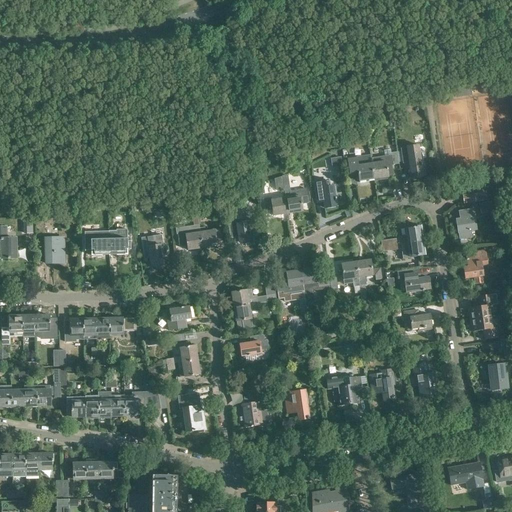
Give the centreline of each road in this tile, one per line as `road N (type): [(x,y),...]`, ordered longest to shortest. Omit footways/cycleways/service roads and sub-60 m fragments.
road 1 (residential): [(237,468),(0,428)]
road 2 (residential): [(210,287),(405,201),(431,208)]
road 3 (tertiary): [(0,39),(112,39),(233,0)]
road 4 (residential): [(474,427),(431,208)]
road 5 (residential): [(0,299),(210,287)]
road 6 (residential): [(237,468),(210,287)]
road 7 (residential): [(350,450),(474,427)]
road 8 (unclassified): [(431,208),(443,180),(433,105),(446,91)]
